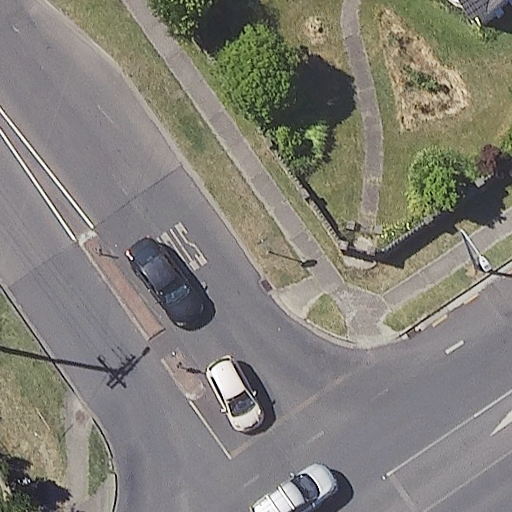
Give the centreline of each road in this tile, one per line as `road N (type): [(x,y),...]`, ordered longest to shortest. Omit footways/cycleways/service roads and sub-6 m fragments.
road 1 (tertiary): [(0,117),(273,511)]
road 2 (secondary): [(511,389),(391,470),(353,511)]
